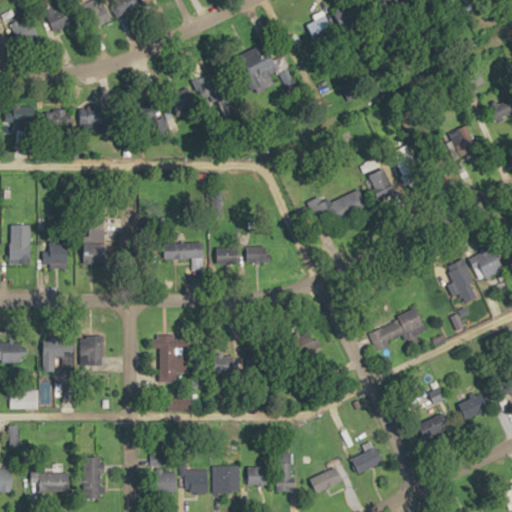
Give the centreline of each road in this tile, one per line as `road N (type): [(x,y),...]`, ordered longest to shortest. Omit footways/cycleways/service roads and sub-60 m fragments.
road 1 (residential): [(0,413),(253,413),(298,405),(359,375)]
road 2 (residential): [(128,511),(128,158)]
road 3 (residential): [(0,297),(258,298),(313,273)]
road 4 (residential): [(313,273),(290,215),(247,166),(219,157),(128,158)]
road 5 (residential): [(0,58),(137,44),(231,0)]
road 6 (residential): [(313,273),(511,175)]
road 7 (residential): [(356,511),(511,444)]
road 8 (residential): [(511,305),(359,375)]
road 9 (residential): [(409,511),(410,490),(359,375)]
road 10 (residential): [(128,158),(0,161)]
